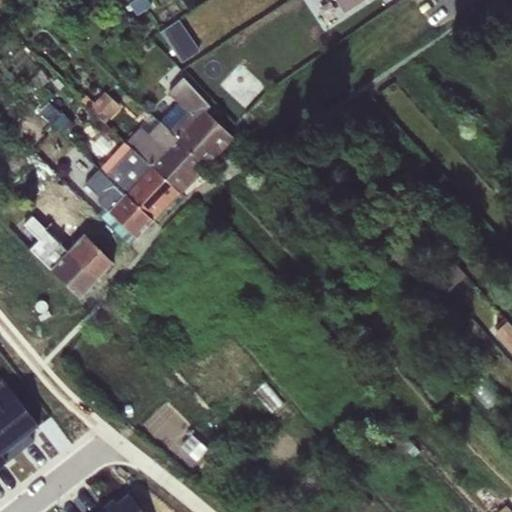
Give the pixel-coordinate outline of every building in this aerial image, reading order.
[(148,0),(132,0),(129,2),(137,17),(153,8),(148,0)] [(336,0),(344,13),(364,0),(336,0)] [(179,19),(159,31),(180,63),(200,50),(179,19)] [(170,132),(204,166),(232,137),(205,111),(210,107),(182,79),(167,94),(177,103),(187,113),(170,132)] [(84,95),(80,100),(104,124),(120,107),(104,92),(93,103),(84,95)] [(49,101),(38,112),(64,136),(75,125),(49,101)] [(177,103),(159,122),(170,132),(187,113),(177,103)] [(148,134),(159,122),(151,115),(140,127),(148,134)] [(140,127),(125,143),(180,194),(204,166),(170,132),(159,122),(148,134),(140,127)] [(125,143),(98,171),(152,221),(180,194),(125,143)] [(152,221),(98,171),(85,184),(95,194),(101,199),(97,202),(102,207),(95,214),(128,245),(152,221)] [(54,204),(46,213),(54,220),(60,213),(62,211),(54,204)] [(41,208),(32,217),(96,281),(114,264),(60,213),(54,220),(46,213),(41,208)] [(96,281),(32,217),(23,225),(39,241),(30,250),(79,299),(96,281)] [(452,260),(435,277),(448,291),(465,274),(452,260)] [(511,327),(506,321),(494,332),(511,352),(511,327)] [(0,378),(0,427),(14,445),(19,452),(34,441),(28,434),(38,426),(1,378),(0,378)] [(384,433),(376,439),(402,465),(418,450),(398,429),(396,430),(385,417),(377,425),(384,433)] [(256,418),(246,428),(260,442),(270,431),(256,418)] [(0,427),(0,467),(6,462),(19,452),(14,445),(0,427)] [(192,435),(181,447),(196,461),(207,449),(192,435)] [(113,500),(97,511),(141,511),(128,495),(116,504),(113,500)]
